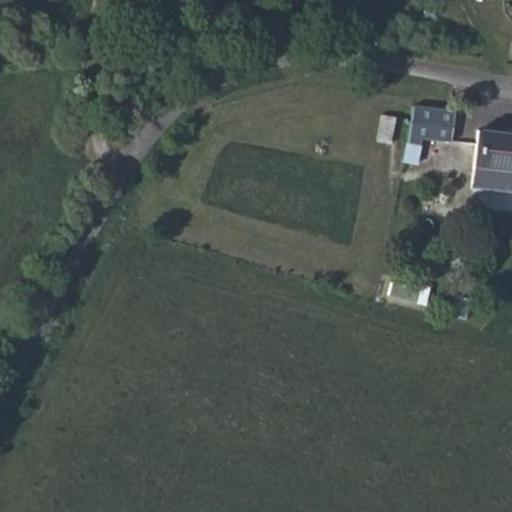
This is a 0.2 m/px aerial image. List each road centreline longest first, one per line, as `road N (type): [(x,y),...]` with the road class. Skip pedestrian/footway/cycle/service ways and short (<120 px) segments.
road 1 (unclassified): [(0,396),(128,167),(163,117),(213,78),(318,55),(511,83)]
road 2 (track): [(128,167),(107,139),(102,71),(110,0)]
